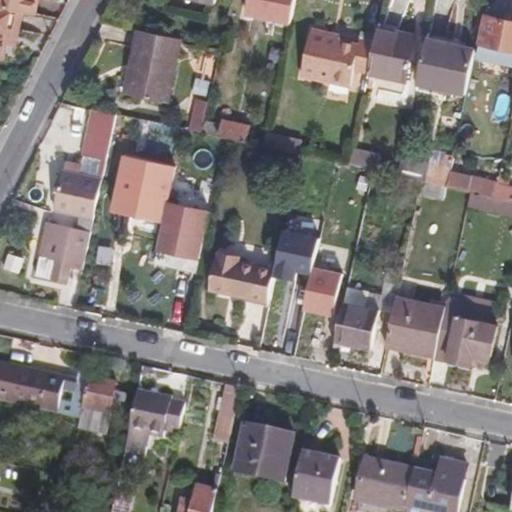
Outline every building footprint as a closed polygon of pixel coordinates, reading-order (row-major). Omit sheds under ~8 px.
[(0,0),(0,10),(15,14),(21,15),(24,16),(28,0),(0,0)] [(32,18),(36,0),(28,0),(24,16),(32,18)] [(290,21),(294,0),(250,0),(248,13),(290,21)] [(0,10),(0,49),(1,47),(2,41),(4,32),(11,33),(15,14),(0,10)] [(4,32),(2,41),(14,43),(21,15),(15,14),(11,33),(4,32)] [(476,18),(469,50),(467,58),(511,67),(511,25),(505,24),(476,18)] [(395,35),(378,31),(375,46),(369,77),(406,84),(415,39),(395,35)] [(161,103),(174,41),(132,32),(128,50),(119,94),(161,103)] [(369,77),(375,46),(367,44),(358,42),(357,47),(337,43),(329,41),(330,36),(320,34),(311,32),(302,77),(350,88),(353,73),(369,77)] [(285,46),(286,37),(279,36),(277,44),(285,46)] [(451,46),(420,40),(410,85),(459,96),(467,58),(469,50),(451,46)] [(200,123),(204,103),(194,101),(189,121),(200,123)] [(112,117),(89,112),(84,135),(85,135),(107,140),(112,117)] [(197,135),(200,123),(189,121),(186,132),(197,135)] [(218,127),(200,123),(197,135),(240,145),(243,129),(219,123),(218,127)] [(299,134),(264,126),(259,148),(294,156),(299,134)] [(107,140),(85,135),(80,160),(102,164),(107,140)] [(369,154),(347,149),(343,166),(366,171),(369,154)] [(288,176),(292,161),(269,155),(265,169),(288,176)] [(443,168),(395,157),(390,177),(410,181),(416,182),(439,187),(442,173),(443,168)] [(131,216),(160,223),(171,170),(122,160),(111,212),(131,216)] [(68,267),(80,270),(98,181),(60,173),(56,194),(52,212),(77,217),(74,230),(44,224),(33,276),(65,282),(68,267)] [(472,179),(442,173),(439,187),(462,192),(468,193),(472,179)] [(410,181),(390,177),(387,192),(406,197),(410,181)] [(492,186),(493,184),(472,179),(468,193),(490,198),(492,186)] [(436,201),(439,187),(416,182),(413,196),(436,201)] [(510,189),(492,186),(490,198),(508,202),(510,189)] [(468,193),(462,192),(459,207),(511,218),(511,202),(508,202),(490,198),(468,193)] [(153,266),(194,275),(208,215),(166,206),(153,266)] [(322,243),(325,227),(302,223),(299,239),(311,241),(322,243)] [(17,261),(3,256),(0,264),(0,270),(12,274),(17,261)] [(237,312),(262,317),(269,284),(223,274),(216,307),(237,312)] [(438,309),(428,354),(441,357),(440,360),(456,363),(468,366),(471,350),(486,354),(493,321),(486,319),(491,296),(454,288),(453,295),(441,292),(438,309)] [(391,298),(381,347),(405,352),(427,357),(428,354),(438,309),(391,298)] [(337,305),(330,341),(352,346),(365,348),(373,312),(337,305)] [(0,366),(0,404),(73,421),(82,380),(84,371),(73,369),(70,384),(57,381),(58,379),(34,374),(0,366)] [(145,371),(136,369),(133,381),(143,383),(145,371)] [(82,380),(73,421),(71,430),(99,436),(103,417),(114,419),(119,396),(108,394),(110,386),(97,383),(82,380)] [(226,388),(219,386),(216,401),(211,400),(208,413),(212,414),(209,431),(224,434),(234,390),(226,388)] [(153,398),(131,393),(122,434),(144,439),(158,442),(159,435),(171,437),(177,407),(165,405),(166,401),(153,398)] [(228,474),(276,485),(286,438),(261,433),(238,428),(228,474)] [(144,439),(122,434),(118,451),(118,452),(140,456),(144,439)] [(313,457),(296,454),(287,499),(324,507),(333,462),(313,457)] [(0,467),(32,474),(34,464),(0,456),(0,467)] [(399,511),(407,474),(384,469),(359,463),(351,501),(399,511)] [(423,468),(409,465),(407,474),(399,511),(402,511),(451,511),(460,470),(447,467),(437,465),(434,479),(421,477),(423,468)] [(57,494),(60,481),(32,474),(29,487),(57,494)] [(70,483),(60,481),(57,494),(67,496),(70,483)] [(507,511),(511,492),(505,491),(501,510),(507,511)] [(207,511),(211,496),(199,493),(195,509),(185,506),(184,511),(207,511)]
